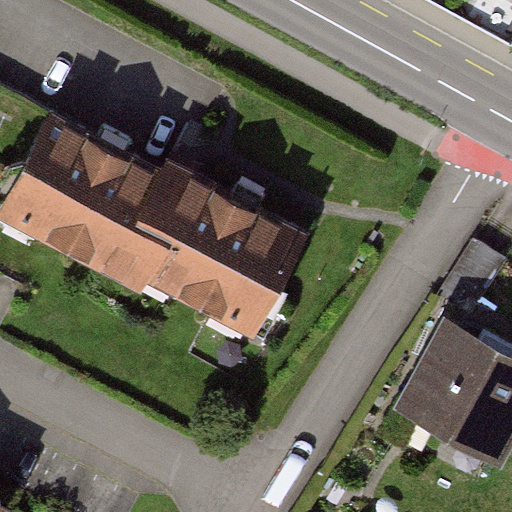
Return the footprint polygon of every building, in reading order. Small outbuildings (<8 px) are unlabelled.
[(0,150),(26,164),(54,110),(0,81),(0,150)] [(26,164),(2,209),(139,280),(145,269),(251,324),(302,228),(169,159),(164,168),(122,146),(130,133),(103,119),(97,132),(54,110),(26,164)] [(474,240),(439,296),(470,315),(504,259),(474,240)] [(475,343),(451,329),(412,400),(405,397),(386,432),(399,439),(419,403),(496,445),(511,416),(511,361),(509,360),(511,355),(511,340),(485,326),(475,343)] [(0,511),(4,511),(12,499),(0,492),(0,511)]
